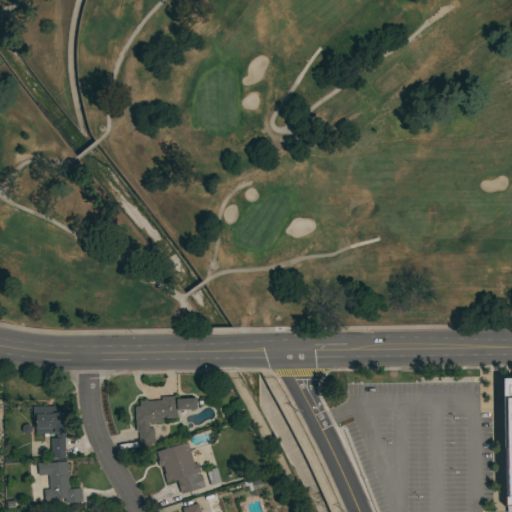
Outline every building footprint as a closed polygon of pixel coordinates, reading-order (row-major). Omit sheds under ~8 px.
[(503,377),(511,376),(511,505),(504,506),(503,377)] [(160,400),(160,397),(175,396),(175,399),(195,398),(195,409),(176,410),(177,418),(162,419),(163,422),(148,423),(148,429),(153,428),(154,443),(139,444),(138,432),(135,432),(133,407),(139,407),(138,402),(160,400)] [(34,418),(32,418),(32,407),(54,406),(54,410),(63,409),(63,425),(64,425),(65,458),(51,458),(50,438),(56,438),(56,433),(35,434),(34,418)] [(193,464),(196,463),(199,473),(197,473),(197,475),(200,474),(204,487),(180,494),(176,479),(165,482),(163,474),(164,474),(162,466),(158,467),(156,461),(158,461),(155,452),(168,448),(167,446),(179,443),(179,444),(186,442),(193,464)] [(37,475),(35,464),(45,463),(66,461),(69,490),(80,488),(82,502),(64,504),(64,498),(55,498),(55,500),(43,501),(42,490),(48,489),(47,474),(46,474),(37,475)] [(208,485),(204,470),(215,467),(219,482),(208,485)] [(182,511),(181,508),(197,503),(199,511),(182,511)]
